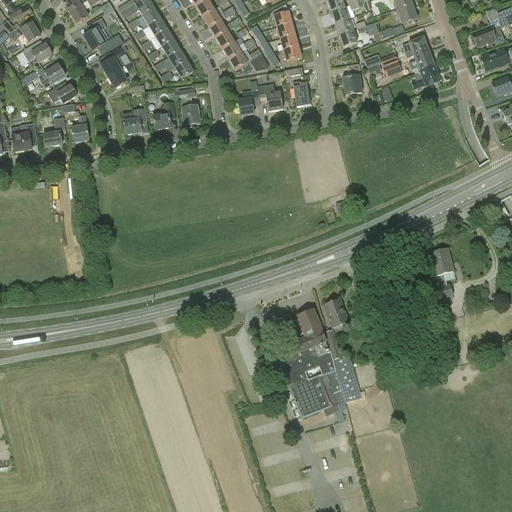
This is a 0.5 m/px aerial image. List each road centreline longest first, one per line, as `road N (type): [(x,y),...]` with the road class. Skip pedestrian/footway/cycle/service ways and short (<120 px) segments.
road 1 (primary): [(0,341),(138,317),(247,287),(388,233),(507,174)]
road 2 (residential): [(507,174),(436,0)]
road 3 (residential): [(109,158),(102,106),(37,0)]
road 4 (residential): [(222,141),(210,68),(168,0)]
road 5 (residential): [(330,123),(301,0)]
